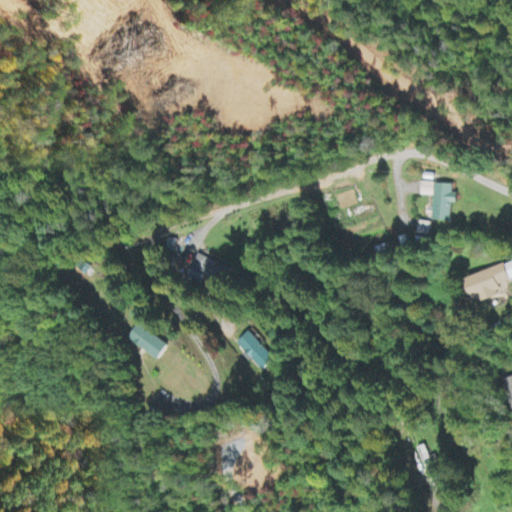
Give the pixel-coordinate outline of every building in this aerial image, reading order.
[(359,205),(353,186),(333,193),(337,206),(347,203),(348,208),(359,205)] [(453,206),(458,206),(459,195),(453,194),(454,186),(436,186),(434,222),(452,223),(453,206)] [(223,288),(231,272),(197,256),(185,281),(199,288),(204,279),(223,288)] [(511,264),(468,280),(477,306),(502,297),(499,287),(511,281),(511,264)] [(170,348),(141,326),(130,340),(159,362),(170,348)] [(237,346),(262,373),(276,360),(250,333),(237,346)]
